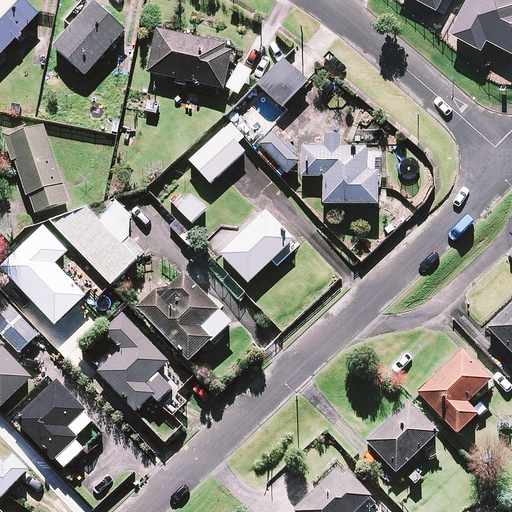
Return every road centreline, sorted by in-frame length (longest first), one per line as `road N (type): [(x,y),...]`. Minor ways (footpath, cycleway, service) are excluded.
road 1 (residential): [(511,160),(143,511)]
road 2 (residential): [(511,160),(322,0)]
